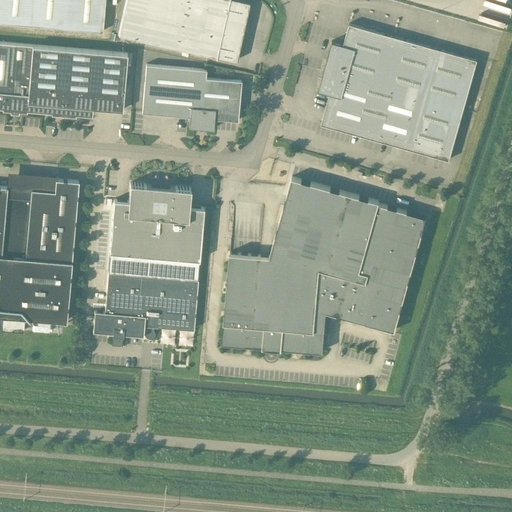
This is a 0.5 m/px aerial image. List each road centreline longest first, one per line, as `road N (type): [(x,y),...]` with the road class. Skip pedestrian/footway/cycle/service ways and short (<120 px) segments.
road 1 (unclassified): [(0,427),(383,461),(411,452),(511,151)]
road 2 (unclassified): [(0,138),(239,160),(257,151),(299,0)]
